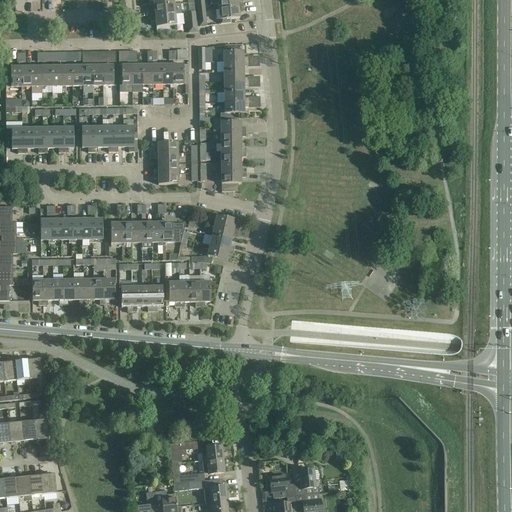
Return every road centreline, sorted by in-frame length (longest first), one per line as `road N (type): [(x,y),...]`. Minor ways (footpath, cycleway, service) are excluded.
road 1 (primary): [(504,0),(503,372)]
road 2 (tertiary): [(239,350),(0,329)]
road 3 (residential): [(132,36),(39,41),(35,34),(39,10),(132,16)]
road 4 (residential): [(132,194),(49,192),(55,166),(131,168)]
road 5 (residential): [(266,210),(283,127),(270,31)]
road 6 (residential): [(239,350),(266,210)]
road 7 (tertiary): [(427,370),(288,355)]
road 8 (residential): [(266,210),(197,194),(132,194)]
road 9 (primary): [(503,383),(507,511)]
road 10 (residential): [(146,121),(183,119),(194,99),(193,37)]
